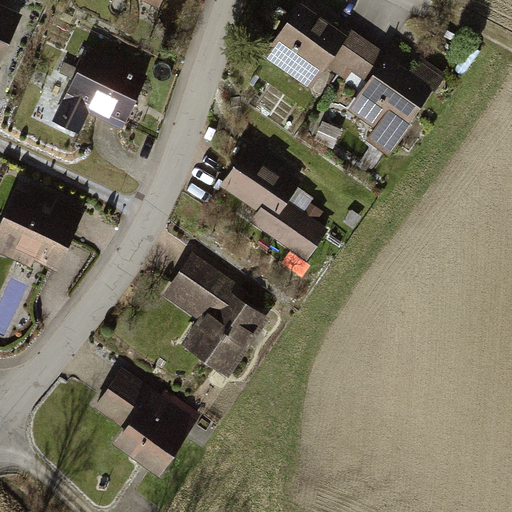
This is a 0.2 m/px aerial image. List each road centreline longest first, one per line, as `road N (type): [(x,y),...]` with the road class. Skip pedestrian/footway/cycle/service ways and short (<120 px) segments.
road 1 (residential): [(4,419),(151,214)]
road 2 (residential): [(151,214),(228,0)]
road 3 (residential): [(0,144),(151,214)]
road 4 (track): [(84,511),(29,461),(4,419)]
